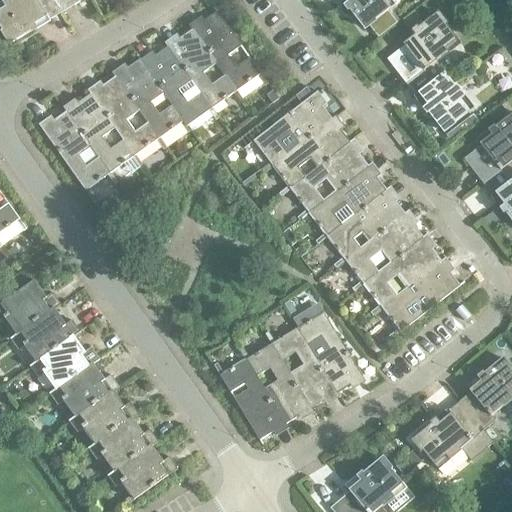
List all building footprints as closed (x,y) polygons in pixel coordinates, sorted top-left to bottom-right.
[(0,27),(10,44),(63,12),(55,0),(9,0),(3,4),(6,10),(0,13),(0,27)] [(55,0),(63,12),(82,0),(55,0)] [(342,0),(365,28),(390,9),(382,0),(342,0)] [(237,92),(238,92),(259,77),(265,86),(269,83),(218,11),(193,29),(237,92)] [(408,84),(438,60),(450,50),(447,46),(457,37),(439,13),(418,29),(421,33),(388,59),(408,84)] [(237,92),(193,29),(168,46),(213,109),(214,109),(235,94),(241,103),(245,101),(238,92),(237,92)] [(168,46),(144,63),(188,126),(189,126),(210,111),(217,121),(220,118),(214,109),(213,109),(168,46)] [(188,127),(144,63),(141,59),(117,77),(160,139),(161,139),(182,124),(189,133),(192,131),(189,126),(188,126),(188,127)] [(438,60),(408,84),(444,131),(470,112),(461,100),(466,96),(438,60)] [(160,139),(117,77),(92,94),(136,157),(137,157),(158,142),(164,151),(168,148),(161,139),(160,139)] [(92,94),(67,111),(111,174),(112,173),(133,159),(140,168),(143,166),(137,157),(136,157),(92,94)] [(271,165),(332,118),(314,94),(253,141),(270,163),(261,170),(263,173),(272,166),(271,165)] [(111,174),(67,111),(42,129),(86,191),(109,176),(115,185),(119,183),(112,173),(111,174)] [(511,114),(494,128),(498,133),(465,158),(485,183),(511,161),(511,114)] [(289,189),(351,142),(332,118),(271,165),(272,166),(288,187),(278,194),(280,197),(287,193),(290,190),(289,189)] [(308,213),(369,166),(351,142),(289,189),(290,190),(293,193),(307,211),(298,218),(300,221),(309,214),(308,213)] [(511,161),(485,183),(492,193),(511,218),(511,161)] [(327,237),(388,189),(369,166),(308,213),(309,214),(325,234),(315,241),(318,245),(328,238),(327,237)] [(345,260),(406,213),(388,189),(327,237),(328,238),(344,259),(334,266),(337,269),(346,262),(345,260)] [(0,235),(17,223),(24,233),(28,230),(1,193),(0,191),(0,235)] [(363,284),(424,237),(406,213),(345,260),(346,262),(362,282),(353,289),(355,293),(364,285),(363,284)] [(382,308),(443,261),(424,237),(363,284),(364,285),(380,306),(371,313),(374,316),(383,309),(382,308)] [(15,246),(8,251),(15,261),(22,256),(15,246)] [(7,260),(0,265),(0,270),(4,276),(13,270),(7,260)] [(382,308),(383,309),(399,330),(389,337),(392,340),(462,286),(443,261),(382,308)] [(55,310),(61,305),(52,292),(46,297),(35,282),(0,306),(0,322),(5,319),(14,332),(7,337),(11,341),(55,310)] [(31,368),(75,337),(81,333),(71,320),(65,324),(55,310),(11,341),(18,351),(24,346),(34,360),(28,364),(31,368)] [(299,329),(339,394),(364,379),(323,313),(301,327),(295,317),(291,320),(297,330),(299,329)] [(314,410),(339,394),(299,329),(297,330),(276,343),(270,333),(266,335),(272,345),(273,344),(314,410)] [(94,364),(100,360),(91,347),(85,352),(75,337),(31,368),(38,379),(44,374),(53,386),(47,391),(50,396),(94,364)] [(288,425),(314,410),(273,344),(272,345),(251,358),(245,349),(240,351),(246,361),(248,360),(288,425)] [(486,380),(460,402),(485,431),(497,422),(493,417),(511,400),(511,369),(504,359),(483,376),(486,380)] [(261,442),(288,425),(248,360),(246,361),(224,375),(218,365),(214,367),(261,442)] [(70,423),(114,392),(113,392),(119,387),(111,375),(105,380),(94,364),(50,396),(57,406),(63,401),(73,414),(66,419),(70,423)] [(133,419),(139,415),(130,402),(124,407),(114,392),(70,423),(77,433),(83,429),(93,441),(86,446),(89,450),(133,419)] [(469,460),(491,442),(483,432),(485,431),(460,402),(414,440),(434,465),(444,457),(448,461),(461,451),(469,460)] [(109,478),(153,447),(159,442),(150,429),(144,434),(133,419),(89,450),(96,460),(103,455),(112,468),(105,473),(109,478)] [(153,447),(109,478),(116,489),(123,484),(132,497),(125,501),(129,506),(179,470),(170,457),(164,462),(153,447)] [(402,456),(411,467),(421,459),(412,448),(402,456)] [(392,464),(401,475),(411,467),(402,456),(392,464)] [(367,482),(332,510),(332,511),(387,511),(384,507),(394,499),(391,494),(403,485),(383,460),(363,476),(367,482)]
